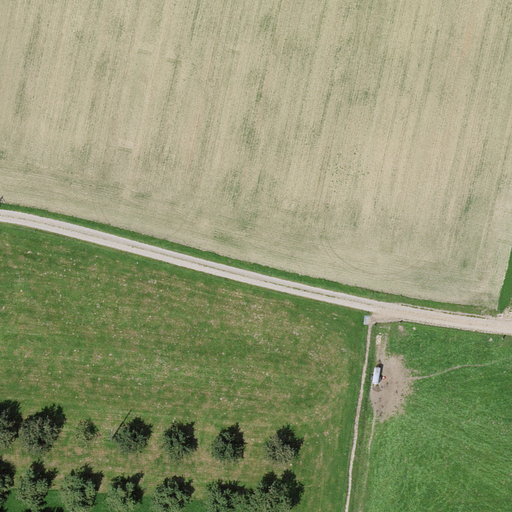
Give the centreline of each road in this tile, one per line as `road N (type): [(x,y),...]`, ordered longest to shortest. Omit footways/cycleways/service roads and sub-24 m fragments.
road 1 (track): [(511,329),(282,290),(0,215)]
road 2 (track): [(387,312),(362,511)]
